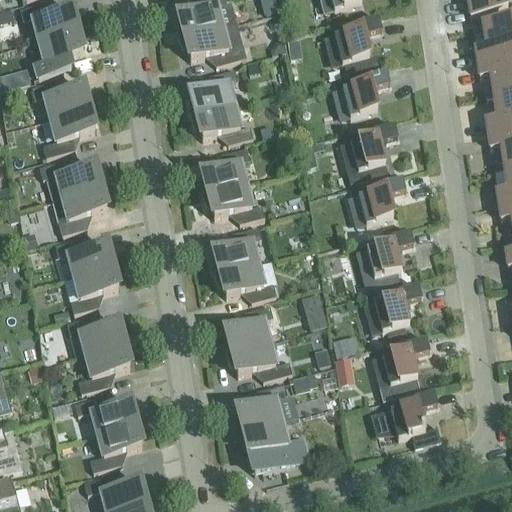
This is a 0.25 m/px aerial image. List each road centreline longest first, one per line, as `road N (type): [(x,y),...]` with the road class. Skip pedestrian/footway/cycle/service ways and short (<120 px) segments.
road 1 (residential): [(237,511),(490,445),(423,0)]
road 2 (residential): [(124,0),(201,511)]
